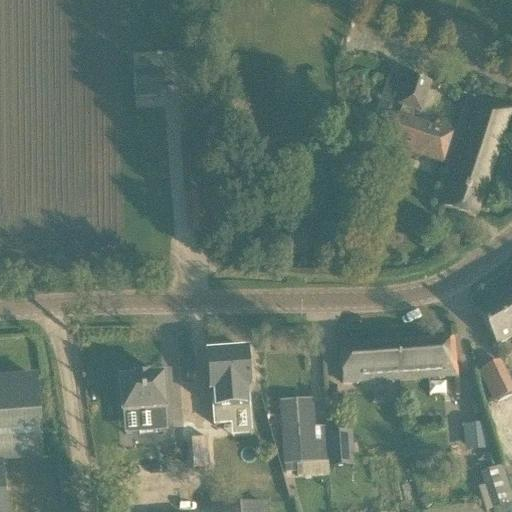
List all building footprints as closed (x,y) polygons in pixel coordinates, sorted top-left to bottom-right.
[(423,10),(421,28),(450,32),(452,13),(423,10)] [(162,72),(133,73),(134,100),(163,99),(162,72)] [(421,115),(430,87),(431,84),(407,77),(397,108),(401,109),(398,118),(396,117),(386,147),(417,157),(419,150),(445,158),(455,126),(441,122),(438,131),(411,122),(414,112),(421,115)] [(292,99),(290,105),(293,111),(298,113),(304,111),(306,105),(304,99),(298,97),(292,99)] [(477,98),(441,208),(474,219),(511,108),(477,98)] [(207,233),(206,213),(204,197),(184,198),(187,234),(207,233)] [(511,337),(511,294),(476,315),(486,333),(495,347),(511,337)] [(455,379),(454,361),(452,341),(396,345),(399,382),(455,379)] [(399,382),(396,345),(340,348),(342,386),(399,382)] [(210,395),(217,394),(242,393),(249,392),(246,354),(207,357),(210,395)] [(511,392),(499,365),(480,374),(495,404),(511,395),(511,392)] [(132,382),(119,383),(122,417),(123,416),(137,415),(138,436),(165,433),(165,426),(164,413),(165,413),(163,379),(147,381),(147,379),(135,380),(135,382),(132,382)] [(42,461),(35,380),(0,382),(0,511),(5,511),(2,464),(42,461)] [(326,429),(315,430),(313,414),(306,415),(305,403),(279,405),(284,468),(329,465),(326,429)] [(253,438),(252,406),(196,408),(197,440),(253,438)] [(464,452),(488,450),(486,425),(462,426),(464,452)] [(346,436),(328,437),(331,470),(348,469),(346,436)] [(207,440),(190,441),(191,452),(208,450),(207,440)] [(491,454),(485,456),(491,472),(497,470),(491,454)]
